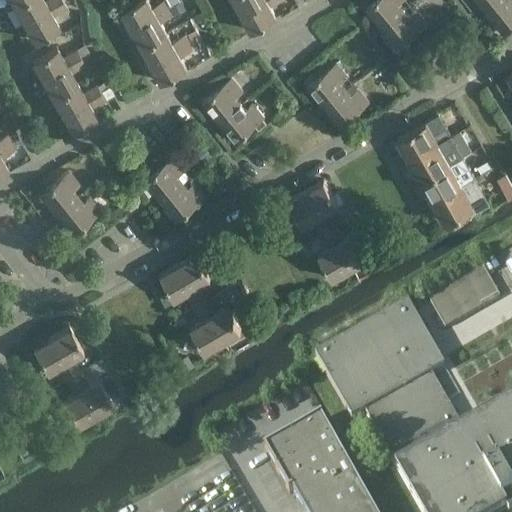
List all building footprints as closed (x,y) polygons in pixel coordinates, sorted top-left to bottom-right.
[(20,0),(14,4),(24,22),(62,0),(20,0)] [(63,0),(62,0),(24,22),(34,40),(60,26),(54,16),(68,7),(63,0)] [(124,25),(127,30),(171,6),(167,0),(162,0),(153,6),(149,0),(129,0),(131,4),(121,9),(128,22),(124,25)] [(234,0),(241,12),(261,0),(234,0)] [(277,15),(272,5),(280,0),(261,0),(241,12),(251,31),(277,15)] [(373,0),(365,7),(382,28),(404,8),(400,3),(402,0),(373,0)] [(476,0),(487,13),(501,0),(476,0)] [(511,0),(501,0),(487,13),(503,33),(511,25),(511,0)] [(182,1),(173,6),(176,12),(185,6),(182,1)] [(134,33),(141,45),(167,31),(161,21),(175,12),(171,6),(127,30),(130,36),(134,33)] [(398,48),(418,31),(427,23),(415,9),(409,14),(404,8),(382,28),(398,48)] [(144,60),(147,65),(192,40),(187,32),(172,40),(167,31),(141,45),(148,57),(144,60)] [(192,40),(147,65),(150,71),(154,68),(162,81),(187,67),(181,56),(196,48),(192,40)] [(31,60),(42,78),(81,56),(77,49),(63,56),(57,46),(31,60)] [(89,52),(81,56),(84,61),(85,64),(93,59),(92,58),(89,52)] [(42,78),(52,96),(77,82),(72,72),(85,64),(84,61),(81,56),(42,78)] [(307,85),(323,106),(346,87),(342,82),(349,76),(336,61),(307,85)] [(202,101),(219,121),(241,102),(236,97),(243,91),(232,77),(202,101)] [(52,96),(62,114),(101,92),(96,84),(83,92),(77,82),(52,96)] [(346,87),(323,106),(340,126),(370,102),(358,87),(351,93),(346,87)] [(101,92),(62,114),(72,132),(98,118),(92,107),(105,99),(101,92)] [(219,121),(235,141),(264,117),(252,102),(246,108),(241,102),(219,121)] [(397,137),(409,159),(451,135),(446,126),(434,133),(426,121),(397,137)] [(0,148),(12,142),(7,134),(0,138),(0,148)] [(409,159),(421,180),(451,163),(463,155),(451,135),(409,159)] [(0,172),(8,168),(2,158),(16,150),(12,142),(0,148),(0,172)] [(144,179),(160,199),(183,180),(179,175),(185,169),(174,155),(144,179)] [(421,180),(433,201),(475,176),(470,168),(458,175),(451,163),(421,180)] [(39,193),(56,214),(79,195),(74,190),(80,184),(69,170),(39,193)] [(508,198),(511,195),(511,184),(505,173),(496,178),(508,198)] [(241,186),(231,174),(225,179),(235,191),(241,186)] [(433,201),(445,222),(471,207),(474,212),(491,203),(475,176),(433,201)] [(324,178),(306,189),(321,215),(328,228),(336,224),(328,210),(338,205),(324,178)] [(160,199),(177,220),(207,195),(195,181),(188,186),(183,180),(160,199)] [(321,215),(306,189),(287,199),(302,225),(313,219),(321,233),(328,228),(321,215)] [(79,195),(56,214),(72,235),(101,210),(90,195),(83,201),(79,195)] [(336,242),(351,268),(368,258),(354,232),(343,238),(336,224),(328,228),(336,242)] [(321,233),(328,246),(318,253),(332,279),(351,268),(336,242),(328,228),(321,233)] [(197,252),(178,262),(193,288),(201,302),(208,297),(201,284),(211,278),(197,252)] [(446,326),(500,296),(481,261),(427,291),(446,326)] [(193,288),(178,262),(160,273),(175,299),(185,293),(193,306),(201,302),(193,288)] [(241,331),(227,305),(216,311),(208,297),(201,302),(209,316),(223,341),(241,331)] [(205,352),(223,341),(209,316),(201,302),(193,306),(201,320),(190,326),(205,352)] [(511,511),(511,399),(462,428),(432,376),(445,368),(408,304),(315,357),(352,421),(366,414),(395,466),(421,511),(500,511),(506,508),(508,511),(511,511)] [(69,325),(51,336),(66,362),(73,375),(81,371),(73,357),(84,351),(69,325)] [(66,362),(51,336),(33,346),(48,372),(58,366),(66,379),(73,375),(66,362)] [(188,353),(175,360),(182,373),(195,366),(188,353)] [(81,388),(96,414),(114,404),(99,378),(88,384),(81,371),(73,375),(81,388)] [(66,379),(74,393),(63,399),(78,425),(96,414),(81,388),(73,375),(66,379)] [(322,420),(321,419),(264,451),(265,452),(289,494),(288,494),(289,495),(293,493),(303,511),(373,511),(322,420)]
